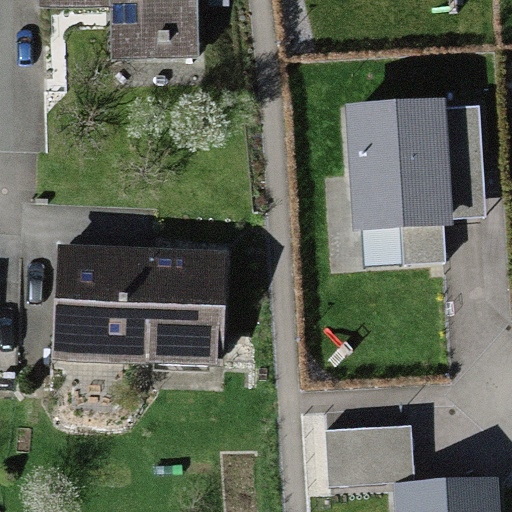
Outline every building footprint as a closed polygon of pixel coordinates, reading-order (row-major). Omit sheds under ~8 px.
[(31,0),(31,27),(106,27),(107,71),(184,70),(183,0),(31,0)] [(446,95),(343,103),(353,234),(400,231),(403,268),(447,264),(443,222),(482,219),(473,110),(447,112),(446,95)] [(220,273),(59,265),(53,375),(214,383),(220,273)] [(409,427),(324,429),(328,484),(394,483),(412,481),(409,427)] [(497,511),(496,477),(412,481),(394,483),(395,511),(497,511)]
